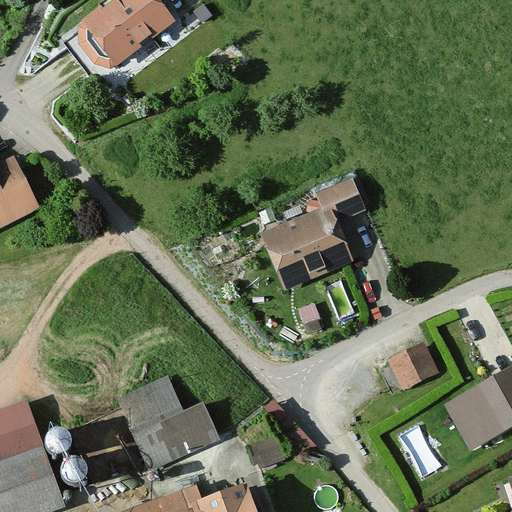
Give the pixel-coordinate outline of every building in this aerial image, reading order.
[(175,29),(153,0),(118,0),(75,32),(78,36),(61,48),(90,86),(109,72),(112,76),(175,29)] [(0,169),(0,236),(40,218),(13,163),(0,169)] [(367,217),(354,184),(316,200),(322,214),(262,240),(286,297),(353,269),(337,230),(367,217)] [(438,372),(423,342),(388,360),(403,389),(438,372)] [(511,426),(511,368),(444,405),(469,449),(511,426)] [(182,418),(165,382),(115,405),(147,477),(218,445),(202,409),(182,418)] [(0,511),(51,511),(65,507),(26,399),(0,408),(0,511)] [(265,431),(257,421),(234,437),(241,448),(265,431)] [(59,428),(54,429),(50,431),(47,434),(45,439),(45,444),(46,448),(49,452),(53,455),(58,456),(62,456),(67,454),(70,451),(72,447),(73,442),(73,438),(71,434),(67,431),(63,428),(59,428)] [(282,466),(272,444),(246,456),(256,478),(282,466)] [(74,457),(69,458),(65,460),(62,464),(60,468),(60,473),(61,478),(64,482),(68,484),(73,486),(77,485),(82,484),(85,481),(87,476),(88,472),(88,467),(86,463),(82,460),(78,458),(74,457)] [(197,502),(194,493),(137,511),(254,511),(245,486),(197,502)]
